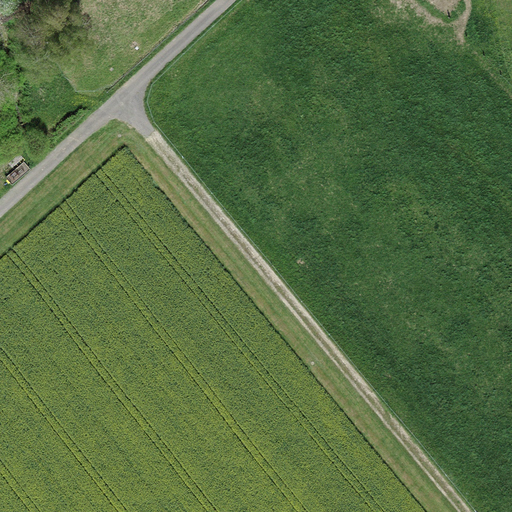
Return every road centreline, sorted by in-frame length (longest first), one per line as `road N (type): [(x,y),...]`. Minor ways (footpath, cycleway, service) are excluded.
road 1 (track): [(485,511),(118,99)]
road 2 (unclassified): [(227,0),(0,208)]
